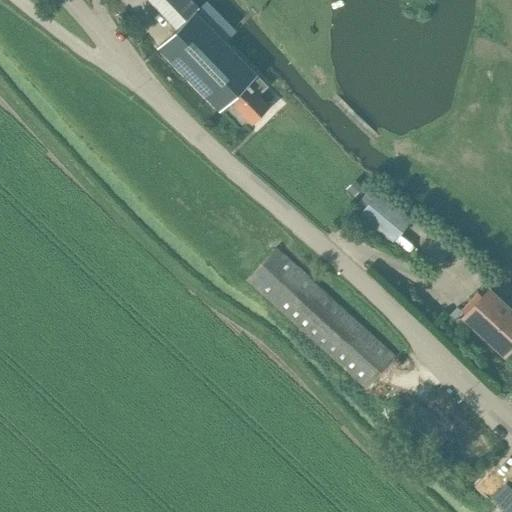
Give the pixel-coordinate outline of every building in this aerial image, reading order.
[(149,0),(177,28),(158,47),(220,112),(231,101),(252,123),(270,106),(259,95),(268,86),(195,11),(199,7),(192,0),(149,0)] [(354,179),(346,188),(354,196),(362,187),(354,179)] [(409,220),(378,194),(361,214),(392,240),(409,220)] [(367,386),(368,386),(395,355),(277,247),(249,278),(367,386)] [(489,287),(460,318),(504,358),(511,349),(511,307),(490,288),(489,287)] [(490,500),(502,511),(511,511),(511,489),(506,483),(490,500)]
